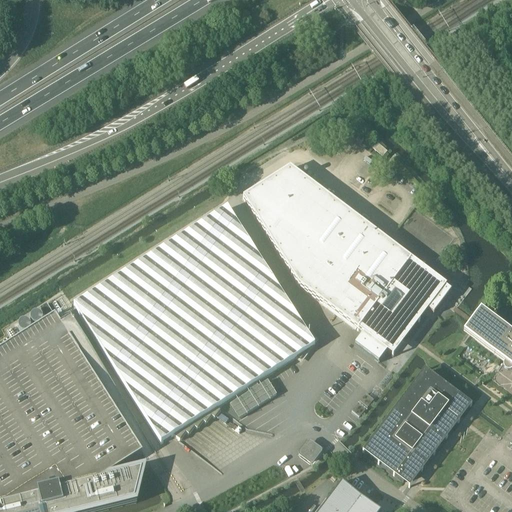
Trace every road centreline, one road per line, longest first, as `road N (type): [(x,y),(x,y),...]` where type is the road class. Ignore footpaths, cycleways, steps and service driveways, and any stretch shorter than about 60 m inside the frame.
road 1 (motorway): [(0,179),(158,108),(336,0)]
road 2 (motorway): [(0,121),(200,0)]
road 3 (tertiary): [(356,0),(490,158)]
road 4 (tertiary): [(490,158),(366,0)]
road 5 (motorway): [(157,0),(0,96)]
